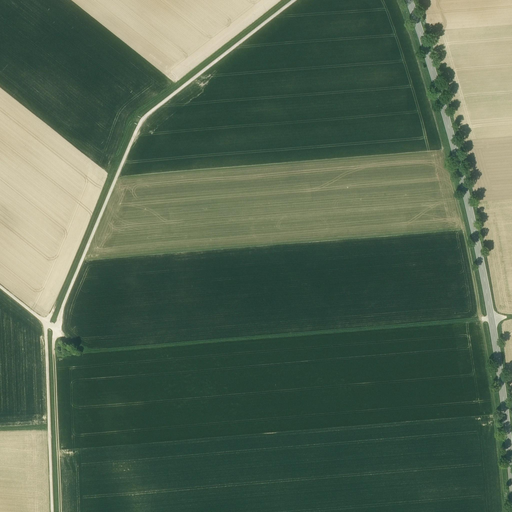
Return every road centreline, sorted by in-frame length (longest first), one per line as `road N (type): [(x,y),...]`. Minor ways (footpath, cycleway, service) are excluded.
road 1 (track): [(397,0),(467,246),(504,511)]
road 2 (secondary): [(511,477),(456,144),(406,0)]
road 3 (track): [(56,330),(93,349),(511,315)]
road 4 (track): [(293,0),(144,125),(56,330)]
road 5 (track): [(0,287),(46,323),(52,511)]
road 6 (track): [(144,125),(132,121),(55,303)]
road 7 (track): [(59,511),(56,330)]
